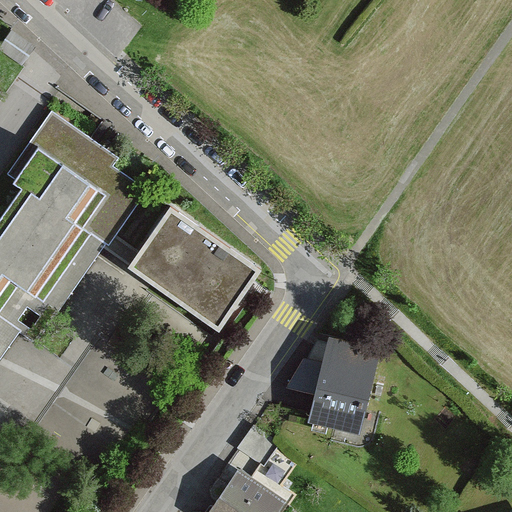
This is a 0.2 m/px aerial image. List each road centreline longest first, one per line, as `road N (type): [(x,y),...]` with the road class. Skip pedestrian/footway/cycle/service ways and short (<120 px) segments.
road 1 (residential): [(320,279),(19,0)]
road 2 (residential): [(320,279),(151,511)]
